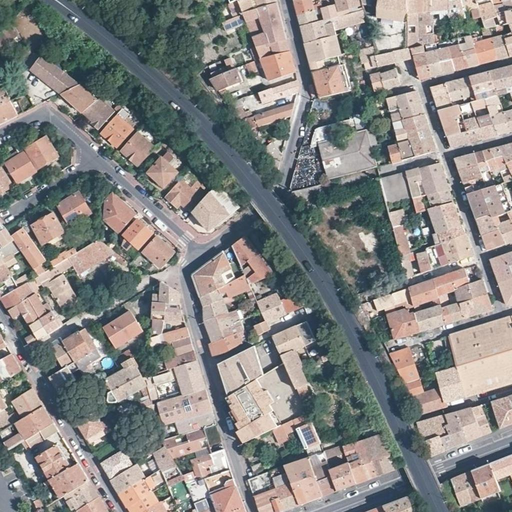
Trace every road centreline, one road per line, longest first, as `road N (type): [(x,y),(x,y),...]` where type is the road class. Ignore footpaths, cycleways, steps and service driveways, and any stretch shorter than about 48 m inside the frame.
road 1 (primary): [(441,511),(344,312),(279,214),(203,126),(82,19)]
road 2 (residential): [(285,0),(307,85),(280,193),(199,250)]
road 3 (residential): [(253,511),(184,281),(199,250)]
road 4 (tertiary): [(511,440),(324,511)]
road 5 (residential): [(27,356),(125,511)]
road 6 (unknown): [(206,364),(336,299)]
road 7 (residential): [(199,250),(97,159)]
road 8 (residential): [(482,256),(367,296)]
road 9 (residential): [(97,159),(48,113),(0,136)]
